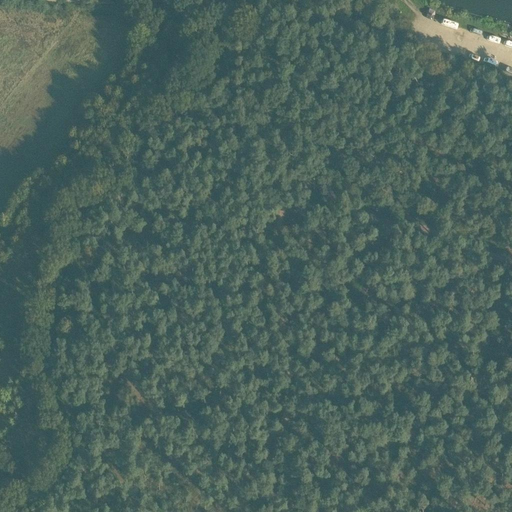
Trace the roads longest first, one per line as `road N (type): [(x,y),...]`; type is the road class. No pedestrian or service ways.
road 1 (track): [(228,41),(457,169),(511,191)]
road 2 (track): [(452,37),(374,37),(262,0)]
road 3 (track): [(59,0),(165,9),(228,41)]
